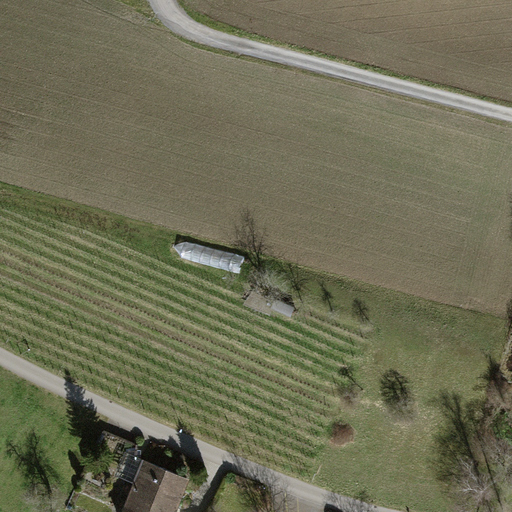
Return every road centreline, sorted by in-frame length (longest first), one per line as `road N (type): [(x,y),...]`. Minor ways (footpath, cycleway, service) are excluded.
road 1 (residential): [(0,356),(172,437),(367,511)]
road 2 (track): [(158,0),(166,27),(511,115)]
